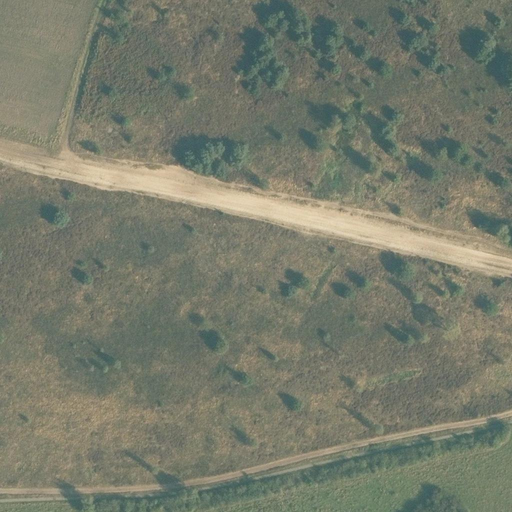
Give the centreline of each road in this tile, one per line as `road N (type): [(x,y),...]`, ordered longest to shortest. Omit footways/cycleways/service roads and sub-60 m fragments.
road 1 (track): [(511,270),(0,157)]
road 2 (track): [(511,413),(221,479),(0,493)]
